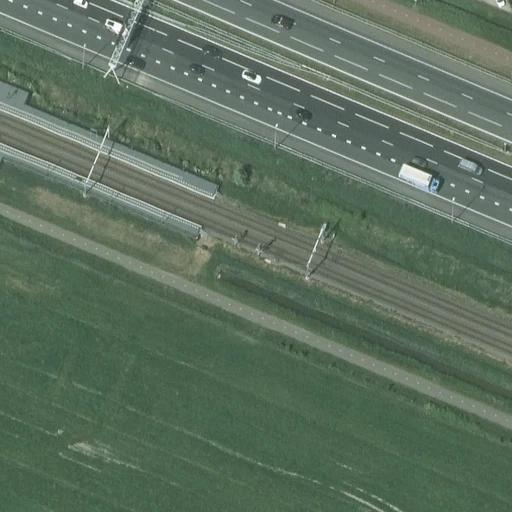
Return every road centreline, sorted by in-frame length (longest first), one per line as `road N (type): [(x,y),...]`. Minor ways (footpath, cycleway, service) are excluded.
road 1 (motorway): [(62,0),(511,188)]
road 2 (motorway): [(511,116),(235,0)]
